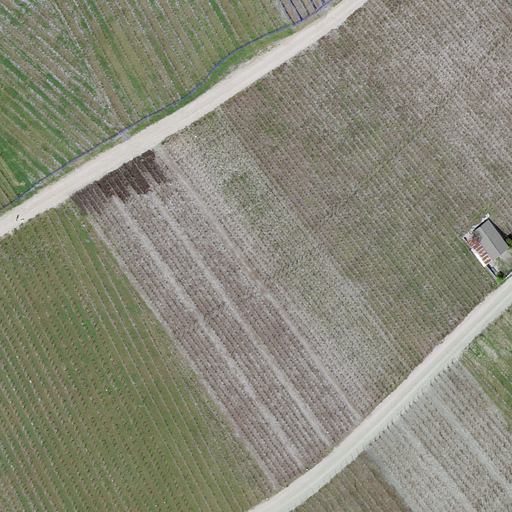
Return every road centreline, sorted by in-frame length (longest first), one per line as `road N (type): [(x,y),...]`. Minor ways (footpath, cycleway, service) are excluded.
road 1 (track): [(360,0),(0,229)]
road 2 (track): [(275,511),(328,475),(511,297)]
